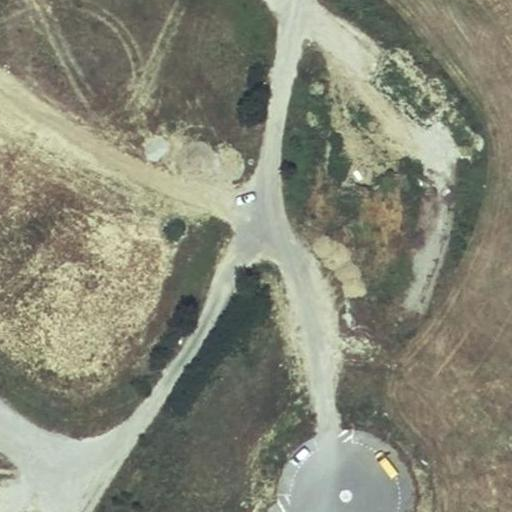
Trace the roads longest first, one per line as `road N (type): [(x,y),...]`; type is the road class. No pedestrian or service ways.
road 1 (track): [(98,458),(155,399),(191,346),(255,226),(268,194),(300,0)]
road 2 (track): [(255,226),(307,279),(337,455)]
road 3 (residential): [(306,511),(303,490),(314,467),(350,454),(382,476),(384,511)]
